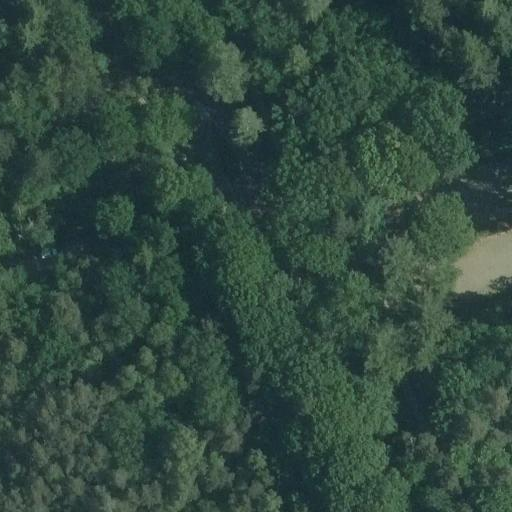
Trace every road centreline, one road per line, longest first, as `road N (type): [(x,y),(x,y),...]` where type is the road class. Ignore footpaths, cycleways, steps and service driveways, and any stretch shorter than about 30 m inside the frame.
road 1 (unclassified): [(511,103),(264,192)]
road 2 (track): [(0,281),(228,205)]
road 3 (tertiary): [(403,511),(315,337)]
road 4 (tertiary): [(228,205),(315,337)]
road 5 (tertiary): [(315,337),(264,192)]
road 6 (tertiary): [(264,192),(179,68)]
road 7 (tertiary): [(179,68),(228,205)]
